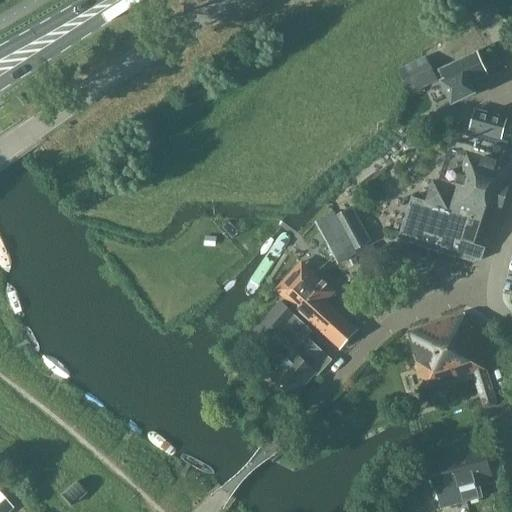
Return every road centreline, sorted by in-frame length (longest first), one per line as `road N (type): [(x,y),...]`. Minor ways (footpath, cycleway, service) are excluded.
road 1 (unclassified): [(0,152),(235,0)]
road 2 (residential): [(273,440),(379,333),(446,299),(492,287)]
road 3 (primary): [(106,0),(0,66)]
